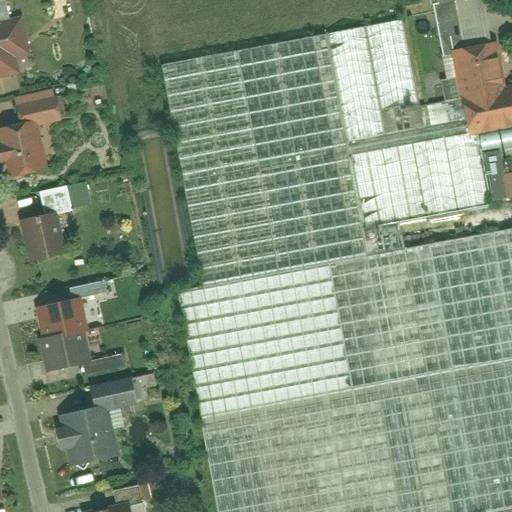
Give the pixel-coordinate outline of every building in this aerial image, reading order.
[(453,51),(468,48),(460,0),(435,5),(444,53),(453,51)] [(27,16),(0,21),(0,78),(23,74),(19,58),(34,55),(27,16)] [(453,51),(462,100),(469,134),(511,126),(511,85),(510,86),(502,42),(468,48),(453,51)] [(41,119),(0,128),(0,135),(11,180),(53,168),(41,119)] [(61,210),(23,219),(33,261),(70,253),(61,210)] [(86,296),(40,307),(45,337),(42,338),(48,371),(94,360),(88,330),(93,328),(86,296)] [(109,403),(61,414),(73,465),(121,454),(109,403)] [(134,511),(132,503),(89,511),(134,511)]
